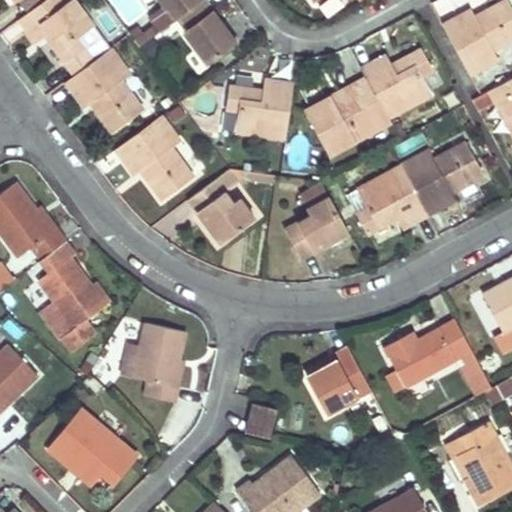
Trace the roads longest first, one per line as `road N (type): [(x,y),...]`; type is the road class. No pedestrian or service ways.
road 1 (residential): [(27,113),(147,262),(248,301)]
road 2 (residential): [(248,301),(349,299),(511,220)]
road 3 (residential): [(248,301),(207,432),(129,511)]
road 4 (residential): [(420,0),(349,39),(290,37),(265,0)]
